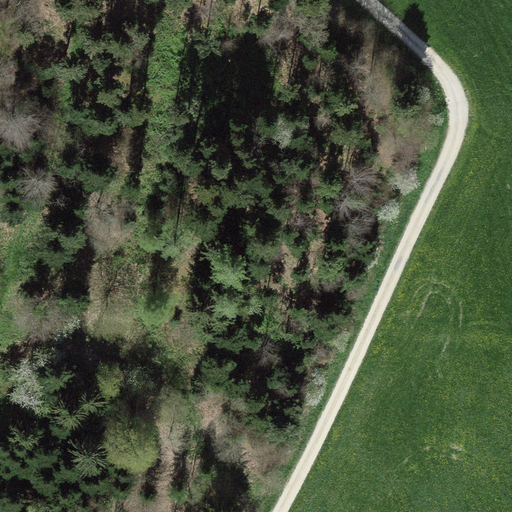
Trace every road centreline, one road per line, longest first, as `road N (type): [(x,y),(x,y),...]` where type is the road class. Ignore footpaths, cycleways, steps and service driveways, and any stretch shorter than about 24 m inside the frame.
road 1 (track): [(283,511),(461,101),(367,0)]
road 2 (track): [(84,0),(70,97),(43,192),(0,292)]
